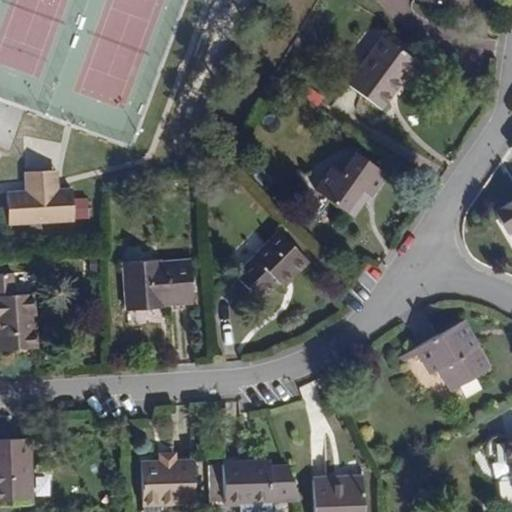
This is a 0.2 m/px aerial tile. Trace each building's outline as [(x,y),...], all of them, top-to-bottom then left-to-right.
[(462,0),(418,0),(418,1),(461,9),(462,0)] [(417,62),(382,37),(348,85),(382,109),(417,62)] [(359,191),(366,197),(367,197),(384,175),(357,156),(340,177),(331,171),(316,192),(343,213),(359,191)] [(27,173),(27,192),(58,191),(57,170),(27,173)] [(58,191),(27,192),(7,193),(8,225),(73,221),(73,192),(58,191)] [(350,218),(366,197),(359,191),(343,213),(350,218)] [(511,198),(493,211),(506,233),(510,230),(511,233),(511,198)] [(309,264),(278,233),(234,276),(260,303),(293,271),(297,275),(309,264)] [(157,258),(124,260),(126,307),(160,306),(160,301),(190,300),(188,260),(158,262),(157,258)] [(34,296),(0,297),(0,350),(36,349),(34,296)] [(464,319),(421,343),(435,369),(445,364),(456,384),(490,366),(464,319)] [(29,439),(0,440),(0,503),(31,502),(29,439)] [(511,441),(501,442),(503,462),(510,462),(511,485),(511,441)] [(163,462),(142,462),(143,501),(194,501),(193,461),(176,462),(176,454),(163,453),(163,462)] [(266,463),(220,464),(221,502),(267,502),(298,502),(297,501),(286,463),(266,463)] [(362,511),(362,478),(311,478),(310,511),(362,511)]
